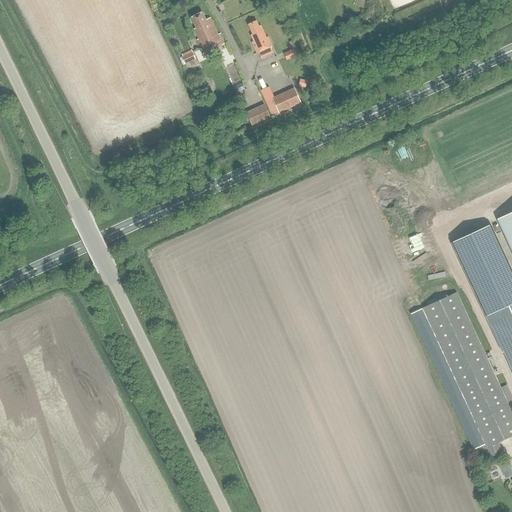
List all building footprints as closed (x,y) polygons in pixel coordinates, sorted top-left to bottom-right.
[(206,20),(202,12),(190,18),(195,28),(193,29),(198,40),(196,40),(203,55),(225,44),(220,34),(218,35),(210,18),(206,20)] [(259,27),(257,21),(247,25),(252,35),(250,35),(253,42),(251,43),(256,54),(272,47),(268,37),(266,38),(261,26),(259,27)] [(287,61),(298,56),(295,49),(283,54),(287,61)] [(185,65),(197,60),(192,51),(181,57),(185,65)] [(307,81),(300,80),(298,88),(305,90),(307,81)] [(194,92),(192,93),(194,95),(196,95),(207,89),(206,86),(194,92)] [(294,89),(272,99),(279,113),(300,103),(294,89)] [(270,118),(264,104),(246,113),(252,126),(270,118)] [(481,217),(479,210),(459,216),(462,227),(473,224),(471,219),(481,217)] [(511,212),(497,220),(511,252),(511,212)] [(511,270),(491,225),(451,243),(503,355),(504,354),(511,370),(511,270)] [(418,310),(411,314),(471,444),(474,450),(482,446),(485,444),(491,458),(503,452),(499,444),(511,437),(511,410),(511,408),(511,407),(511,397),(509,391),(504,393),(502,388),(457,292),(445,298),(443,294),(433,299),(434,303),(422,308),(418,310)] [(511,474),(509,461),(499,463),(502,477),(511,474)]
